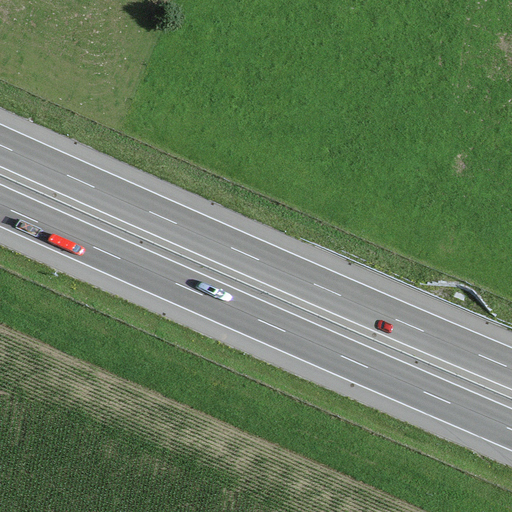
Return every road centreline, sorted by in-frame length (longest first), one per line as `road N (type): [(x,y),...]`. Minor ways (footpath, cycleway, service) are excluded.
road 1 (motorway): [(511,369),(0,145)]
road 2 (motorway): [(0,208),(511,432)]
